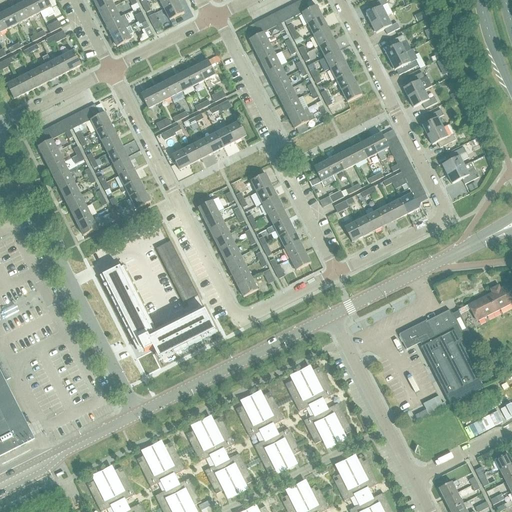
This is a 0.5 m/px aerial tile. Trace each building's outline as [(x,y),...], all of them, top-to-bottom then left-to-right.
[(33,0),(30,0),(22,4),(29,19),(40,13),(33,0)] [(47,0),(33,0),(40,13),(52,7),(47,0)] [(100,0),(94,3),(100,14),(115,7),(110,0),(100,0)] [(159,0),(164,10),(178,2),(177,0),(159,0)] [(375,10),(366,15),(371,25),(387,17),(382,7),(387,4),(385,0),(382,0),(372,5),(375,10)] [(301,14),(306,12),(301,1),(296,4),(301,14)] [(178,2),(164,10),(170,21),(184,14),(178,2)] [(22,4),(11,10),(18,25),(29,19),(22,4)] [(290,6),(296,17),(301,14),(296,4),(290,6)] [(290,6),(285,9),(290,20),(296,17),(290,6)] [(302,14),(308,25),(322,18),(317,6),(302,14)] [(100,14),(106,25),(120,18),(115,7),(100,14)] [(285,9),(282,11),(279,12),(285,22),(290,20),(285,9)] [(11,10),(0,15),(0,16),(7,30),(18,25),(11,10)] [(424,28),(431,25),(424,10),(417,13),(424,28)] [(148,17),(154,29),(161,25),(155,14),(148,17)] [(276,27),(277,27),(281,24),(276,14),(270,16),(276,27)] [(120,18),(106,25),(111,36),(126,29),(130,27),(125,16),(120,18)] [(270,30),(276,27),(270,16),(265,19),(270,30)] [(387,17),(371,25),(376,34),(385,30),(387,35),(400,29),(397,24),(392,26),(387,17)] [(308,25),(314,36),(328,29),(322,18),(308,25)] [(265,32),(270,30),(265,19),(260,22),(265,32)] [(47,27),(50,34),(61,28),(58,21),(47,27)] [(77,22),(64,26),(66,31),(78,28),(77,22)] [(146,22),(141,25),(144,31),(144,30),(149,28),(146,22)] [(260,22),(254,25),(260,35),(265,32),(260,22)] [(144,31),(141,25),(139,25),(138,23),(136,24),(142,36),(140,41),(141,42),(148,39),(144,30),(144,31)] [(435,26),(426,31),(431,40),(439,35),(435,26)] [(126,29),(111,36),(117,48),(134,39),(132,35),(134,34),(130,27),(126,29)] [(314,36),(319,47),(334,40),(328,29),(314,36)] [(63,31),(52,37),(54,42),(55,44),(67,38),(63,31)] [(249,40),(255,52),(270,45),(264,33),(249,40)] [(385,52),(390,62),(411,51),(403,36),(389,43),(392,49),(385,52)] [(431,41),(436,50),(441,47),(437,38),(431,41)] [(319,47),(325,58),(339,51),(334,40),(319,47)] [(255,52),(261,63),(275,56),(270,45),(255,52)] [(411,51),(390,62),(395,72),(402,68),(404,73),(419,66),(416,61),(417,60),(412,50),(411,51)] [(74,51),(62,57),(70,72),(81,66),(74,51)] [(325,58),(330,70),(345,62),(339,51),(325,58)] [(437,53),(442,74),(450,72),(445,51),(437,53)] [(46,66),(40,69),(48,83),(59,77),(51,63),(48,56),(43,59),(46,66)] [(261,63),(266,74),(281,67),(275,56),(261,63)] [(62,57),(51,63),(59,77),(70,72),(62,57)] [(0,71),(0,72),(11,66),(10,64),(8,60),(0,63),(0,71)] [(208,61),(197,67),(204,81),(216,76),(208,61)] [(330,70),(336,81),(350,73),(345,62),(330,70)] [(197,67),(186,73),(193,87),(204,81),(197,67)] [(266,74),(272,85),(286,78),(281,67),(266,74)] [(40,69),(29,74),(36,89),(48,83),(40,69)] [(186,73),(175,78),(182,93),(193,87),(186,73)] [(336,81),(342,92),(356,84),(350,73),(336,81)] [(409,87),(404,89),(409,99),(424,91),(432,87),(427,78),(425,79),(422,73),(406,81),(409,87)] [(29,74),(18,80),(25,94),(36,89),(29,74)] [(175,78),(164,84),(171,98),(182,93),(175,78)] [(272,85),(278,96),(292,89),(286,78),(272,85)] [(25,94),(18,80),(7,86),(14,100),(25,94)] [(164,84),(153,89),(160,104),(171,98),(164,84)] [(356,84),(342,92),(347,103),(362,96),(356,84)] [(160,104),(153,89),(141,95),(148,110),(160,104)] [(278,96),(283,107),(298,100),(292,89),(278,96)] [(212,96),(215,103),(226,97),(223,91),(212,96)] [(424,91),(409,99),(414,109),(422,104),(425,110),(437,103),(435,98),(429,101),(424,91)] [(283,107),(289,118),(303,111),(298,100),(283,107)] [(228,101),(217,107),(219,111),(220,113),(231,107),(228,101)] [(97,132),(111,125),(105,113),(100,116),(95,105),(90,108),(95,118),(91,121),(97,132)] [(89,121),(91,121),(95,118),(90,108),(84,111),(89,121)] [(303,111),(289,118),(295,130),(296,129),(305,124),(315,120),(312,114),(310,115),(307,109),(303,111)] [(422,126),(427,136),(443,128),(438,119),(444,116),(441,110),(428,117),(431,122),(422,126)] [(84,124),(89,121),(84,111),(79,113),(84,124)] [(79,127),(84,124),(79,113),(73,116),(79,127)] [(73,129),(79,127),(73,116),(68,119),(73,129)] [(156,124),(160,131),(171,125),(168,119),(156,124)] [(64,134),(65,133),(70,131),(64,121),(59,123),(64,134)] [(239,122),(228,128),(235,143),(247,137),(239,122)] [(59,137),(64,134),(59,123),(54,126),(59,137)] [(305,124),(296,129),(300,135),(308,131),(305,124)] [(97,132),(102,143),(117,136),(111,125),(97,132)] [(443,128),(427,136),(432,146),(437,143),(440,149),(456,141),(449,125),(443,128)] [(54,139),(59,137),(54,126),(48,129),(54,139)] [(179,126),(173,129),(175,133),(176,135),(176,137),(183,133),(179,126)] [(228,128),(217,134),(224,148),(235,143),(228,128)] [(48,129),(43,131),(48,142),(53,140),(54,139),(48,129)] [(175,133),(173,129),(161,135),(165,141),(176,135),(175,133)] [(393,131),(382,136),(386,143),(396,137),(393,131)] [(217,134),(206,139),(213,154),(224,148),(217,134)] [(389,149),(388,148),(386,143),(382,136),(381,134),(370,140),(377,154),(381,162),(387,159),(383,152),(389,149)] [(102,143),(108,154),(122,147),(117,136),(102,143)] [(399,143),(396,137),(386,143),(388,148),(399,143)] [(86,143),(84,139),(79,141),(83,147),(90,144),(88,141),(86,143)] [(206,139),(195,145),(202,159),(213,154),(206,139)] [(38,147),(44,159),(58,151),(53,140),(38,147)] [(370,140),(359,146),(366,160),(377,154),(370,140)] [(388,148),(389,149),(391,154),(402,148),(399,143),(388,148)] [(195,145),(184,151),(191,165),(202,159),(195,145)] [(359,146),(348,151),(355,166),(366,160),(359,146)] [(108,154),(113,165),(128,158),(122,147),(108,154)] [(402,148),(391,154),(394,159),(405,154),(402,148)] [(442,166),(447,175),(464,167),(462,162),(469,158),(464,148),(449,155),(452,161),(442,166)] [(44,159),(49,170),(64,162),(58,151),(44,159)] [(191,165),(184,151),(172,156),(179,171),(191,165)] [(348,151),(337,157),(344,171),(355,166),(348,151)] [(407,159),(405,154),(394,159),(397,164),(407,159)] [(337,157),(326,162),(333,177),(344,171),(337,157)] [(113,165),(119,176),(133,169),(128,158),(113,165)] [(397,164),(397,165),(399,170),(410,164),(407,159),(397,164)] [(49,170),(55,181),(69,174),(64,162),(49,170)] [(319,178),(310,182),(312,187),(321,183),(324,188),(336,182),(333,177),(326,162),(314,168),(319,178)] [(464,167),(447,175),(452,185),(462,180),(465,185),(479,178),(471,163),(464,167)] [(415,173),(412,168),(401,173),(403,178),(404,179),(415,173)] [(119,176),(125,187),(139,180),(133,169),(119,176)] [(392,184),(403,178),(401,173),(390,179),(392,184)] [(415,173),(404,179),(407,184),(417,179),(415,173)] [(55,181),(61,192),(75,185),(69,174),(55,181)] [(251,182),(257,193),(271,186),(265,174),(251,182)] [(409,189),(420,184),(417,179),(407,184),(409,189)] [(127,192),(130,198),(145,191),(139,180),(125,187),(121,189),(123,194),(127,192)] [(468,187),(470,192),(478,188),(475,183),(468,187)] [(412,195),(423,189),(420,184),(409,189),(412,194),(412,195)] [(61,192),(66,203),(81,196),(75,185),(61,192)] [(257,193),(262,204),(277,197),(271,186),(257,193)] [(423,189),(412,195),(415,200),(425,195),(423,189)] [(145,191),(130,198),(136,210),(150,203),(145,191)] [(340,191),(329,197),(320,202),(323,208),(333,204),(344,198),(340,191)] [(226,195),(230,204),(235,201),(230,193),(226,195)] [(412,194),(400,200),(408,215),(419,209),(417,205),(428,200),(425,195),(415,200),(412,195),(412,194)] [(66,203),(72,214),(86,207),(81,196),(66,203)] [(262,204),(268,215),(282,208),(277,197),(262,204)] [(400,200),(389,206),(397,220),(408,215),(400,200)] [(198,208),(204,220),(219,213),(213,201),(198,208)] [(348,206),(345,202),(334,207),(338,214),(349,208),(348,206)] [(389,206),(378,212),(385,226),(397,220),(389,206)] [(72,214),(77,225),(92,218),(86,207),(72,214)] [(268,215),(274,226),(288,219),(282,208),(268,215)] [(378,212),(367,217),(374,232),(385,226),(378,212)] [(204,220),(210,231),(224,224),(219,213),(204,220)] [(367,217),(356,223),(363,237),(374,232),(367,217)] [(92,218),(77,225),(83,237),(98,229),(92,218)] [(274,226),(267,230),(269,235),(276,232),(279,238),(294,230),(288,219),(274,226)] [(363,237),(356,223),(345,228),(352,243),(363,237)] [(210,231),(215,242),(230,235),(224,224),(210,231)] [(279,238),(285,249),(299,241),(294,230),(279,238)] [(215,242),(221,253),(235,246),(230,235),(215,242)] [(285,249),(290,260),(305,252),(299,241),(285,249)] [(170,242),(156,249),(182,300),(196,292),(170,242)] [(266,244),(262,246),(267,258),(272,255),(266,244)] [(221,253),(226,264),(241,257),(235,246),(221,253)] [(305,252),(290,260),(296,271),(311,264),(305,252)] [(226,264),(232,275),(246,268),(241,257),(226,264)] [(277,266),(273,268),(279,280),(285,276),(280,265),(277,266)] [(120,268),(103,276),(140,350),(143,348),(145,353),(153,349),(159,360),(216,331),(206,312),(155,337),(120,268)] [(232,275),(238,286),(252,279),(246,268),(232,275)] [(275,281),(269,270),(263,273),(268,285),(275,281)] [(252,279),(238,286),(243,298),(258,291),(252,279)] [(493,293),(468,306),(471,310),(477,322),(511,304),(511,291),(509,285),(500,290),(500,291),(494,295),(493,293)] [(453,313),(451,314),(457,324),(463,337),(459,339),(479,378),(488,373),(469,335),(470,334),(460,315),(471,310),(468,306),(458,311),(459,312),(453,315),(453,313)] [(457,324),(451,314),(449,310),(427,321),(428,322),(382,346),(388,358),(419,342),(451,405),(484,389),(479,378),(459,339),(463,337),(457,324)] [(97,480),(87,485),(100,511),(102,511),(112,507),(114,511),(162,511),(163,511),(162,511),(193,511),(191,508),(201,503),(190,480),(179,485),(174,476),(185,470),(179,458),(194,451),(200,463),(211,457),(216,466),(205,472),(216,495),(227,490),(230,498),(245,490),(243,487),(253,482),(247,469),(262,462),(268,474),(278,469),(280,472),(294,465),(290,458),(300,453),(289,429),(278,435),(273,426),(284,420),(278,408),(293,401),(299,413),(310,407),(315,416),(304,422),(315,445),(326,440),(329,447),(344,440),(342,437),(352,432),(338,404),(327,410),(323,401),(334,395),(320,368),(309,373),(308,370),(294,377),(295,380),(285,385),(292,398),(277,406),(270,393),(260,398),(258,395),(244,402),(246,405),(236,410),(250,438),(261,432),(265,441),(254,447),(260,459),(245,467),(239,454),(228,460),(223,451),(234,445),(221,418),(215,421),(210,423),(209,420),(195,427),(196,430),(186,435),(193,448),(178,456),(171,443),(161,448),(159,445),(145,452),(147,455),(143,457),(137,460),(151,488),(162,482),(166,491),(155,497),(161,509),(155,511),(143,511),(140,505),(129,510),(124,501),(135,495),(122,468),(116,471),(111,473),(110,470),(96,477),(97,480)] [(0,457),(35,440),(0,370),(0,457)] [(238,381),(245,377),(243,372),(235,375),(238,381)] [(401,404),(407,412),(416,407),(410,398),(401,404)] [(482,457),(485,462),(493,458),(491,452),(482,457)] [(495,461),(500,472),(511,466),(511,463),(508,455),(495,461)] [(392,511),(383,494),(372,499),(368,490),(379,485),(365,457),(355,462),(353,459),(339,466),(343,474),(333,479),(344,502),(355,496),(360,506),(349,511),(324,511),(329,510),(317,486),(307,492),(303,484),(289,491),(291,494),(281,499),(287,511),(268,511),(266,507),(256,511),(255,511),(254,509),(247,511),(392,511)] [(511,466),(500,472),(506,483),(511,479),(511,466)] [(475,471),(481,482),(486,479),(483,474),(485,473),(482,467),(475,471)] [(469,481),(472,486),(477,484),(474,478),(469,481)] [(486,479),(481,482),(484,487),(489,485),(486,479)] [(439,489),(444,500),(457,494),(452,483),(439,489)] [(477,484),(472,486),(475,492),(480,489),(477,484)] [(444,500),(450,511),(463,504),(457,494),(444,500)] [(502,495),(496,498),(499,503),(504,500),(502,495)] [(499,503),(496,498),(490,501),(493,506),(499,503)] [(486,503),(481,505),(483,511),(489,508),(486,503)]
